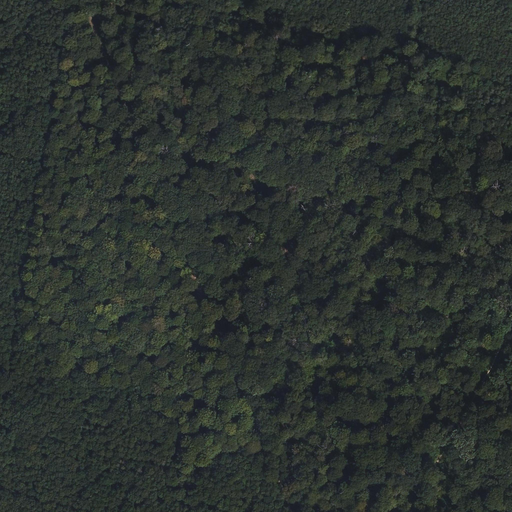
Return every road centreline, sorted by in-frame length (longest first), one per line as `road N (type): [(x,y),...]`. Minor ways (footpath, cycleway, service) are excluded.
road 1 (track): [(286,511),(83,0)]
road 2 (track): [(0,427),(52,405),(315,379),(445,313),(511,299)]
road 3 (track): [(427,0),(356,511)]
road 4 (track): [(69,0),(0,412)]
road 5 (unknown): [(169,0),(511,89)]
road 6 (unknown): [(411,511),(511,324)]
